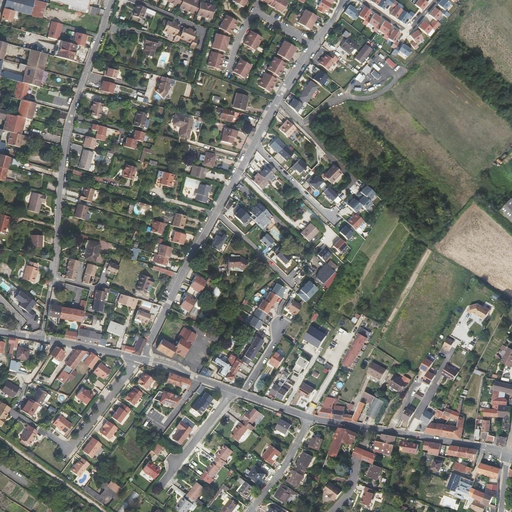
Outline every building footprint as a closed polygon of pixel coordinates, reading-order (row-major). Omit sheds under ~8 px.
[(5,0),(1,18),(11,21),(11,19),(14,11),(20,13),(29,15),(33,0),(5,0)] [(46,3),(34,0),(33,0),(29,15),(42,19),(43,15),(46,3)] [(88,0),(49,0),(50,0),(68,5),(86,10),(87,6),(88,0)] [(182,0),(182,1),(180,0),(179,4),(181,5),(179,8),(186,11),(190,0),(182,0)] [(198,1),(195,0),(190,0),(186,11),(193,14),(194,10),(196,11),(197,7),(195,7),(196,5),(198,1)] [(285,0),(259,0),(280,11),(285,0)] [(366,0),(404,23),(407,18),(410,20),(414,13),(411,11),(409,13),(396,6),(399,2),(394,0),(389,0),(390,0),(389,0),(366,0)] [(414,0),(412,3),(422,10),(429,0),(414,0)] [(447,0),(439,0),(417,27),(427,35),(432,28),(434,30),(440,23),(436,20),(442,14),(447,18),(450,14),(447,12),(453,5),(447,0)] [(199,8),(197,7),(196,11),(198,12),(197,16),(204,17),(207,4),(200,2),(200,5),(199,8)] [(141,19),(146,8),(137,4),(132,15),(141,19)] [(215,6),(207,4),(204,17),(211,19),(215,6)] [(384,36),(393,43),(391,46),(394,49),(391,53),(395,56),(398,51),(407,57),(412,50),(403,43),(405,40),(401,37),(400,33),(390,27),(391,25),(380,18),(361,5),(358,10),(349,4),(344,12),(355,20),(358,16),(362,19),(364,24),(366,26),(368,23),(373,26),(375,32),(379,31),(383,34),(384,36)] [(86,10),(68,5),(67,9),(90,15),(92,7),(87,6),(86,10)] [(90,15),(98,17),(100,9),(92,7),(90,15)] [(313,23),(317,17),(305,10),(302,15),(299,13),(298,14),(313,23)] [(18,21),(20,13),(14,11),(11,19),(18,21)] [(313,23),(298,14),(297,16),(300,18),(297,23),(309,30),(313,23)] [(229,17),(225,16),(219,28),(221,30),(220,32),(224,34),(225,32),(227,33),(230,35),(237,22),(234,20),(232,19),(233,17),(230,16),(229,17)] [(172,23),(167,21),(163,31),(175,36),(173,41),(177,43),(179,38),(182,32),(178,31),(180,25),(176,23),(175,24),(172,23)] [(58,40),(62,24),(52,22),(47,37),(58,40)] [(194,49),(198,39),(194,37),(196,32),(192,30),(191,31),(188,30),(184,28),(182,32),(179,38),(191,43),(190,47),(194,49)] [(349,30),(345,28),(341,33),(345,37),(337,47),(347,54),(355,44),(346,37),(349,33),(348,32),(349,30)] [(406,38),(415,49),(418,46),(416,43),(423,37),(416,29),(406,38)] [(260,34),(257,32),(256,34),(254,33),(251,31),(247,38),(259,44),(262,38),(259,36),(260,34)] [(216,34),(212,48),(213,48),(212,52),(216,53),(216,51),(217,49),(219,50),(225,51),(229,37),(226,36),(223,36),(224,34),(220,32),(219,34),(216,34)] [(74,41),(85,43),(87,35),(76,33),(74,41)] [(143,54),(153,57),(155,47),(157,41),(146,38),(145,43),(146,44),(143,54)] [(259,44),(247,38),(243,44),(247,46),(249,47),(248,49),(251,50),(252,49),(255,51),(259,44)] [(57,44),(58,46),(76,51),(78,50),(80,46),(58,40),(57,44)] [(280,48),(292,55),(296,48),(284,41),(281,46),(278,44),(277,46),(280,48)] [(363,64),(372,48),(364,43),(355,59),(363,64)] [(58,46),(57,50),(75,55),(76,51),(58,46)] [(47,54),(24,48),(20,64),(36,69),(42,70),(47,54)] [(279,56),(278,57),(282,59),(282,58),(285,59),(288,61),(292,55),(280,48),(276,54),(279,56)] [(76,58),(75,55),(57,50),(55,52),(54,56),(78,62),(79,58),(76,57),(76,58)] [(319,56),(315,61),(323,68),(330,59),(331,60),(334,57),(326,51),(324,53),(322,52),(319,56)] [(211,52),(209,59),(222,63),(224,56),(218,54),(216,53),(212,52),(211,52)] [(270,64),(282,70),(286,64),(283,62),(281,61),(282,59),(278,57),(277,59),(274,57),(270,64)] [(392,68),(396,64),(389,57),(385,61),(392,68)] [(0,64),(2,59),(0,58),(0,76),(1,76),(10,79),(11,74),(4,72),(4,73),(0,72),(0,64)] [(222,63),(209,59),(207,66),(208,66),(208,68),(211,69),(212,67),(214,68),(220,70),(222,63)] [(250,62),(246,60),(245,62),(243,61),(240,59),(236,66),(248,72),(252,66),(249,64),(250,62)] [(38,87),(42,70),(36,69),(20,64),(14,62),(13,68),(23,71),(22,76),(20,82),(27,84),(38,87)] [(270,72),(269,73),(272,75),(273,74),(276,75),(278,77),(282,70),(270,64),(267,70),(270,72)] [(367,74),(371,67),(366,64),(362,71),(367,74)] [(248,72),(236,66),(233,72),(236,74),(238,75),(237,77),(240,78),(241,77),(244,79),(248,72)] [(312,79),(320,85),(327,76),(314,67),(311,70),(316,74),(312,79)] [(105,74),(104,76),(111,78),(115,79),(117,71),(108,68),(107,73),(106,74),(105,74)] [(377,79),(380,76),(374,70),(371,73),(377,79)] [(11,73),(11,74),(10,79),(15,80),(18,81),(20,82),(22,76),(11,73)] [(265,73),(261,79),(273,86),(277,80),(274,78),(272,77),(272,75),(269,73),(268,75),(265,73)] [(175,80),(162,77),(160,81),(158,88),(155,91),(162,98),(167,93),(169,84),(174,85),(175,80)] [(273,86),(261,79),(258,77),(257,79),(261,81),(258,86),(269,92),(273,86)] [(27,84),(20,82),(18,81),(13,98),(14,98),(18,99),(22,100),(27,84)] [(112,94),(115,84),(102,81),(100,91),(112,94)] [(317,86),(308,81),(298,97),(304,101),(306,102),(309,97),(313,99),(318,91),(314,89),(317,86)] [(245,103),(246,104),(248,97),(236,93),(232,108),(243,111),(245,103)] [(296,112),(304,101),(298,97),(295,95),(289,105),(296,112)] [(34,103),(22,100),(18,99),(14,115),(23,118),(29,119),(34,103)] [(103,104),(93,101),(91,110),(92,110),(91,115),(99,117),(103,104)] [(221,113),(220,117),(220,119),(225,120),(231,122),(232,121),(235,122),(236,119),(237,120),(239,114),(217,108),(216,112),(221,113)] [(14,115),(11,112),(9,111),(8,111),(6,111),(3,111),(0,109),(0,118),(3,119),(5,113),(14,115)] [(64,118),(66,112),(57,109),(55,116),(64,118)] [(147,114),(137,111),(133,126),(143,128),(147,114)] [(18,135),(23,118),(14,115),(5,113),(3,119),(1,128),(0,127),(0,129),(0,130),(1,130),(9,132),(18,135)] [(183,118),(175,115),(172,125),(181,127),(178,136),(188,139),(190,130),(189,130),(189,128),(191,128),(193,120),(185,118),(183,118)] [(282,125),(281,126),(285,130),(289,134),(296,128),(288,121),(283,126),(282,125)] [(315,133),(305,124),(303,127),(312,136),(315,133)] [(99,126),(96,139),(105,141),(106,137),(105,136),(107,127),(99,126)] [(285,130),(281,126),(279,128),(287,136),(289,134),(285,130)] [(237,131),(236,131),(227,128),(224,128),(221,141),(232,144),(233,138),(235,138),(237,131)] [(135,130),(133,139),(136,140),(142,142),(144,133),(135,130)] [(21,135),(18,135),(9,132),(6,144),(17,147),(20,138),(21,135)] [(96,139),(86,136),(83,146),(93,149),(96,139)] [(123,146),(134,149),(136,140),(133,139),(127,138),(125,143),(124,143),(123,146)] [(279,153),(286,146),(278,138),(270,146),(278,154),(279,153)] [(279,153),(287,161),(294,154),(291,151),(288,148),(286,146),(279,153)] [(93,152),(83,150),(78,168),(88,171),(93,152)] [(213,161),(215,155),(206,153),(205,156),(204,161),(202,165),(212,167),(213,161)] [(0,167),(7,169),(10,157),(0,154),(0,167)] [(15,171),(19,159),(10,157),(7,169),(11,170),(15,171)] [(295,170),(299,174),(307,166),(300,159),(292,168),(295,171),(295,170)] [(136,168),(126,165),(125,170),(124,172),(123,172),(122,177),(132,180),(136,168)] [(334,165),(322,177),(325,180),(326,179),(329,182),(336,175),(338,176),(342,172),(334,165)] [(203,172),(205,168),(196,166),(193,176),(202,179),(203,172)] [(258,173),(265,180),(272,173),(265,166),(258,173)] [(10,174),(11,170),(7,169),(0,167),(0,179),(2,180),(3,177),(4,172),(10,174)] [(173,175),(158,171),(157,177),(161,178),(160,184),(170,187),(173,175)] [(37,173),(36,178),(56,183),(56,182),(52,177),(37,173)] [(254,177),(251,180),(259,188),(266,181),(265,180),(258,173),(254,177)] [(331,183),(338,176),(336,175),(329,182),(331,183)] [(315,189),(323,182),(317,176),(315,178),(312,176),(306,182),(311,187),(312,186),(315,189)] [(360,192),(368,200),(374,193),(364,183),(361,186),(363,188),(360,192)] [(209,193),(211,186),(206,185),(205,186),(200,184),(199,189),(196,189),(195,193),(197,194),(195,200),(206,203),(208,195),(206,195),(207,192),(209,193)] [(94,190),(85,187),(82,194),(81,200),(91,203),(94,190)] [(332,202),(337,196),(329,187),(323,193),(326,196),(325,196),(328,199),(329,199),(332,202)] [(46,196),(33,192),(28,210),(38,213),(41,203),(44,203),(46,196)] [(361,198),(357,202),(361,205),(364,209),(371,202),(368,200),(360,192),(357,195),(361,198)] [(511,197),(510,195),(499,208),(511,220),(511,197)] [(229,196),(223,205),(226,208),(231,204),(234,201),(229,196)] [(344,202),(354,212),(361,205),(357,202),(354,198),(350,202),(347,199),(344,202)] [(87,207),(78,204),(74,217),(84,220),(87,207)] [(269,220),(252,204),(249,207),(251,208),(248,211),(254,216),(252,218),(261,228),(269,220)] [(242,224),(249,217),(239,207),(236,210),(238,211),(236,213),(234,215),(242,224)] [(5,221),(7,222),(8,216),(0,213),(0,231),(2,232),(4,226),(5,221)] [(184,224),(186,216),(175,213),(172,226),(181,228),(183,224),(184,224)] [(348,223),(354,230),(355,230),(360,225),(360,224),(363,221),(355,213),(352,216),(353,217),(347,223),(348,223)] [(164,224),(152,220),(151,224),(152,225),(150,231),(161,234),(164,224)] [(311,237),(317,230),(308,222),(302,229),(305,232),(311,237)] [(308,222),(317,230),(309,222),(308,222)] [(348,223),(340,232),(347,240),(352,234),(351,233),(354,230),(348,223)] [(307,240),(311,237),(305,232),(302,229),(299,232),(307,240)] [(36,245),(39,234),(27,231),(24,242),(36,245)] [(182,245),(184,239),(185,239),(186,235),(175,232),(174,232),(172,242),(182,245)] [(211,247),(218,251),(226,237),(219,233),(217,236),(215,239),(211,247)] [(267,247),(274,240),(267,233),(260,240),(267,247)] [(234,234),(228,244),(232,246),(237,236),(234,234)] [(333,246),(339,252),(346,245),(340,239),(333,246)] [(100,244),(89,241),(87,251),(85,260),(94,262),(100,244)] [(161,244),(157,255),(168,258),(169,259),(171,254),(169,254),(171,248),(161,244)] [(284,264),(291,258),(279,247),(274,253),(276,255),(276,256),(284,264)] [(317,255),(324,261),(330,255),(323,248),(317,255)] [(152,262),(166,266),(168,258),(157,255),(155,254),(152,262)] [(233,267),(237,267),(243,270),(248,262),(239,257),(231,257),(231,255),(231,254),(227,254),(228,267),(233,267)] [(72,260),(69,259),(67,268),(68,269),(75,271),(78,261),(72,260)] [(111,260),(107,259),(104,266),(107,268),(106,271),(115,275),(119,266),(110,262),(111,260)] [(25,263),(23,272),(34,278),(37,266),(35,266),(36,262),(28,260),(27,264),(25,263)] [(266,276),(271,267),(265,262),(261,269),(263,271),(263,272),(263,273),(263,274),(266,276)] [(319,269),(328,277),(334,271),(325,262),(319,269)] [(91,265),(87,264),(85,273),(93,276),(96,266),(91,265)] [(155,266),(153,265),(152,269),(153,269),(157,270),(158,269),(160,270),(169,274),(169,273),(172,274),(173,271),(164,269),(156,266),(155,266)] [(314,272),(308,266),(305,269),(311,275),(314,272)] [(75,271),(68,269),(65,278),(74,281),(76,271),(75,271)] [(323,283),(328,277),(319,269),(317,271),(316,276),(323,283)] [(34,278),(23,272),(22,278),(33,281),(34,278)] [(152,279),(140,272),(133,286),(146,292),(152,279)] [(93,276),(85,273),(82,283),(91,285),(93,276)] [(199,293),(206,282),(195,276),(192,281),(193,281),(189,287),(199,293)] [(304,301),(306,302),(318,289),(309,281),(305,285),(305,286),(303,288),(300,290),(301,291),(298,294),(303,299),(304,301)] [(277,283),(271,293),(277,296),(281,299),(283,295),(281,294),(285,288),(277,283)] [(96,290),(92,310),(102,312),(106,292),(109,293),(109,289),(100,287),(99,291),(96,290)] [(218,296),(221,291),(216,287),(213,292),(218,296)] [(270,292),(264,301),(271,305),(272,306),(275,302),(274,302),(275,299),(277,296),(271,293),(270,292)] [(139,299),(120,294),(117,302),(122,304),(123,303),(125,304),(131,306),(130,307),(135,309),(139,299)] [(32,310),(37,304),(26,295),(19,304),(27,311),(29,308),(32,310)] [(180,306),(189,311),(195,300),(186,295),(182,301),(183,301),(180,306)] [(263,300),(258,309),(266,314),(267,314),(269,311),(268,310),(270,308),(271,305),(264,301),(263,300)] [(295,316),(301,306),(299,305),(291,300),(286,308),(289,310),(291,312),(291,313),(295,316)] [(468,306),(466,311),(470,313),(471,312),(474,314),(475,312),(477,314),(477,315),(484,319),(489,309),(483,306),(482,306),(476,303),(468,306)] [(58,318),(60,307),(48,305),(46,316),(58,318)] [(63,307),(60,307),(58,318),(74,320),(76,309),(72,309),(72,307),(70,306),(69,308),(66,308),(67,305),(63,305),(63,307)] [(253,317),(262,322),(266,314),(258,309),(257,308),(252,316),(253,317)] [(78,309),(76,309),(74,320),(80,321),(83,310),(78,309)] [(150,315),(138,311),(135,318),(141,320),(141,322),(147,324),(150,315)] [(260,327),(262,322),(253,317),(248,325),(258,331),(260,327)] [(234,326),(240,329),(244,323),(238,319),(234,326)] [(123,326),(110,321),(107,330),(114,333),(115,332),(121,334),(123,326)] [(304,339),(319,348),(327,336),(312,327),(304,339)] [(173,351),(183,357),(196,335),(183,328),(179,335),(182,337),(181,338),(175,348),(162,340),(157,349),(170,357),(173,351)] [(65,331),(64,338),(98,345),(100,338),(102,335),(94,334),(95,332),(79,329),(77,333),(65,331)] [(206,337),(218,343),(221,337),(209,330),(206,337)] [(256,337),(262,340),(266,335),(259,331),(256,337)] [(349,352),(342,363),(351,368),(357,356),(358,357),(361,350),(367,338),(359,334),(353,345),(353,346),(349,352)] [(244,356),(244,357),(250,360),(251,361),(264,341),(262,340),(256,337),(256,336),(244,356)] [(140,355),(147,341),(139,337),(137,341),(134,348),(122,345),(121,351),(138,355),(140,355)] [(447,337),(442,345),(449,349),(454,341),(447,337)] [(100,338),(98,345),(97,346),(105,347),(107,340),(100,338)] [(64,352),(56,346),(50,355),(60,361),(65,355),(63,354),(64,352)] [(27,360),(28,350),(19,348),(17,358),(27,360)] [(511,349),(509,348),(502,362),(511,367),(511,365),(511,349)] [(79,362),(80,360),(87,352),(76,350),(65,365),(66,366),(57,379),(63,383),(65,380),(67,378),(71,373),(73,370),(79,362)] [(80,360),(83,362),(90,353),(88,352),(87,351),(87,352),(80,360)] [(90,353),(83,362),(91,369),(99,359),(91,352),(90,353)] [(284,357),(276,352),(270,360),(270,361),(275,364),(274,366),(277,368),(284,357)] [(229,380),(230,381),(239,366),(241,362),(241,361),(236,358),(235,357),(231,354),(228,359),(225,356),(223,357),(221,360),(215,357),(212,361),(222,367),(218,373),(224,377),(229,380)] [(244,357),(241,361),(241,362),(243,363),(247,365),(250,360),(244,357)] [(301,357),(293,370),(299,374),(303,367),(305,369),(310,362),(301,357)] [(432,362),(425,358),(419,369),(422,371),(423,370),(425,371),(427,372),(427,371),(432,362)] [(18,363),(11,361),(9,369),(16,371),(18,363)] [(110,371),(100,363),(93,373),(96,375),(97,375),(99,376),(103,380),(110,371)] [(386,370),(373,363),(368,373),(381,380),(386,370)] [(453,380),(458,372),(446,365),(441,374),(444,376),(445,376),(453,380)] [(198,374),(207,377),(211,371),(203,366),(198,374)] [(67,378),(70,380),(71,380),(77,373),(73,370),(71,373),(67,378)] [(427,371),(427,372),(421,382),(425,384),(425,383),(427,384),(429,385),(435,375),(427,371)] [(176,389),(193,395),(196,392),(201,385),(202,384),(185,378),(168,373),(168,374),(165,381),(164,384),(172,387),(173,384),(177,386),(176,389)] [(269,392),(275,395),(283,383),(287,376),(283,373),(279,380),(281,381),(278,385),(275,383),(269,392)] [(146,390),(153,380),(144,374),(141,378),(141,377),(136,383),(146,390)] [(402,380),(395,375),(389,385),(400,391),(400,390),(401,388),(404,390),(408,384),(402,380)] [(500,389),(511,391),(511,383),(495,380),(493,388),(500,389)] [(7,382),(1,391),(13,398),(15,395),(18,397),(22,391),(7,382)] [(301,382),(295,392),(299,394),(300,393),(308,398),(313,389),(301,382)] [(275,395),(282,400),(290,387),(283,383),(275,395)] [(128,394),(124,399),(133,406),(142,394),(134,388),(132,391),(131,390),(129,394),(128,394)] [(39,389),(32,400),(39,405),(40,405),(47,394),(39,389)] [(93,395),(89,393),(88,394),(86,392),(82,389),(75,397),(85,405),(93,395)] [(154,401),(156,401),(164,391),(162,391),(161,392),(156,399),(154,401)] [(173,407),(181,397),(164,391),(156,401),(173,407)] [(371,403),(374,398),(363,391),(361,395),(368,399),(367,401),(371,403)] [(418,391),(415,396),(422,400),(425,395),(418,391)] [(199,415),(212,398),(204,392),(200,397),(199,396),(190,408),(199,415)] [(493,403),(498,403),(506,404),(507,399),(505,397),(499,396),(492,396),(491,402),(493,403)] [(318,416),(331,418),(332,409),(331,409),(331,406),(333,402),(335,399),(327,397),(325,404),(323,404),(323,407),(318,416)] [(39,405),(32,400),(29,398),(21,410),(31,417),(39,405)] [(383,404),(374,399),(366,415),(374,419),(383,404)] [(358,401),(357,404),(352,415),(350,421),(355,422),(363,403),(358,401)] [(7,413),(10,409),(2,403),(0,405),(0,425),(1,426),(4,422),(2,421),(4,419),(7,414),(7,413)] [(130,410),(122,404),(111,417),(119,423),(126,414),(127,414),(130,410)] [(451,417),(459,420),(460,414),(462,404),(459,404),(458,412),(453,410),(451,417)] [(498,408),(497,416),(503,417),(501,428),(508,429),(509,418),(511,406),(498,404),(498,408)] [(331,418),(341,419),(342,414),(342,411),(342,407),(333,405),(333,407),(334,407),(333,409),(332,409),(331,418)] [(446,419),(448,420),(451,417),(453,410),(449,409),(450,406),(448,405),(445,412),(442,411),(438,410),(435,415),(434,416),(440,418),(440,417),(446,419)] [(483,411),(482,414),(497,416),(498,408),(493,408),(483,407),(483,411)] [(413,412),(406,408),(401,418),(408,423),(413,412)] [(248,429),(251,431),(254,428),(251,425),(260,413),(254,409),(249,415),(247,413),(243,419),(245,420),(242,424),(248,428),(248,429)] [(425,424),(429,426),(430,423),(434,416),(435,415),(426,411),(421,420),(424,422),(426,423),(425,424)] [(458,427),(445,425),(443,436),(461,439),(465,419),(463,418),(464,415),(460,414),(459,420),(458,427)] [(481,426),(481,430),(484,430),(484,433),(487,433),(488,419),(482,418),(477,417),(475,425),(481,426)] [(55,427),(68,436),(74,427),(62,418),(55,427)] [(292,425),(281,419),(276,429),(282,432),(281,435),(285,436),(286,434),(292,425)] [(185,424),(180,421),(175,427),(179,430),(172,439),(179,445),(183,440),(182,439),(185,435),(186,436),(195,424),(189,420),(185,424)] [(117,429),(107,421),(102,427),(103,428),(99,433),(108,440),(117,429)] [(238,425),(234,429),(235,430),(233,432),(231,435),(238,441),(248,429),(248,428),(242,424),(240,423),(238,425)] [(429,426),(425,433),(443,436),(445,425),(430,423),(429,426)] [(37,432),(29,426),(27,425),(25,428),(27,430),(20,440),(28,446),(35,436),(34,435),(37,432)] [(350,445),(350,444),(353,438),(355,438),(356,439),(358,434),(347,429),(345,429),(338,428),(334,440),(329,454),(338,458),(343,443),(350,445)] [(481,430),(479,442),(484,442),(484,440),(484,438),(486,438),(493,439),(493,435),(492,435),(487,434),(487,433),(484,433),(484,430),(481,430)] [(376,441),(394,446),(397,437),(386,435),(378,434),(376,441)] [(498,435),(496,444),(496,445),(503,446),(506,437),(498,435)] [(314,436),(310,446),(319,450),(323,440),(314,436)] [(101,445),(92,438),(82,451),(91,458),(101,445)] [(376,441),(375,446),(374,451),(392,455),(394,446),(376,441)] [(419,444),(402,441),(401,446),(405,447),(404,452),(417,454),(419,444)] [(156,444),(150,452),(153,454),(157,454),(163,446),(157,442),(156,444)] [(428,454),(439,456),(441,444),(431,442),(429,450),(428,454)] [(225,461),(233,451),(225,445),(222,447),(221,450),(216,455),(217,456),(215,460),(216,461),(222,465),(223,466),(226,462),(225,461)] [(447,458),(448,455),(451,446),(445,445),(442,457),(447,458)] [(272,464),(281,453),(272,446),(263,457),(272,464)] [(451,446),(448,455),(457,457),(460,447),(451,446)] [(358,458),(363,460),(367,452),(366,451),(362,450),(356,447),(354,454),(353,456),(358,458)] [(460,447),(457,457),(472,459),(471,461),(473,461),(472,466),(475,466),(479,450),(460,447)] [(304,452),(296,468),(302,472),(305,473),(313,457),(304,452)] [(363,460),(374,464),(377,456),(367,452),(363,460)] [(70,471),(79,477),(89,464),(81,458),(79,462),(78,461),(70,471)] [(435,460),(432,469),(440,472),(443,463),(435,460)] [(212,463),(208,468),(205,472),(209,475),(213,478),(222,465),(216,461),(214,463),(212,463)] [(474,469),(459,463),(455,462),(453,469),(463,473),(469,473),(474,470),(474,469)] [(160,472),(149,463),(143,471),(154,480),(160,472)] [(488,476),(490,466),(481,463),(477,472),(488,476)] [(367,477),(377,481),(382,468),(372,464),(367,477)] [(265,474),(255,466),(252,469),(253,470),(252,472),(251,471),(248,475),(258,483),(265,474)] [(488,476),(499,480),(502,469),(492,467),(490,466),(488,476)] [(287,482),(297,487),(304,476),(294,470),(287,482)] [(468,496),(470,492),(458,486),(461,481),(462,476),(453,473),(447,488),(448,488),(468,497),(468,496)] [(91,496),(102,505),(105,500),(105,499),(107,496),(110,498),(111,497),(114,499),(122,489),(110,481),(108,483),(104,481),(99,487),(103,489),(101,491),(102,492),(99,496),(85,486),(82,490),(91,496)] [(238,492),(247,499),(255,488),(246,481),(238,492)] [(472,486),(461,481),(458,486),(470,492),(471,488),(472,486)] [(195,501),(205,489),(197,483),(187,495),(194,500),(195,501)] [(332,495),(330,497),(335,501),(336,498),(337,499),(342,492),(330,483),(325,490),(330,494),(332,495)] [(295,495),(296,492),(284,484),(282,487),(281,487),(275,497),(285,503),(292,493),(295,495)] [(120,511),(126,511),(139,495),(129,487),(113,507),(120,511)] [(372,494),(374,490),(365,487),(364,491),(365,491),(361,503),(369,507),(374,495),(372,494)] [(214,497),(216,498),(217,498),(223,489),(221,488),(219,491),(214,497)] [(484,504),(485,494),(471,488),(470,492),(468,496),(482,501),(481,503),(484,504)] [(486,489),(485,494),(484,504),(484,505),(486,506),(487,506),(492,507),(497,508),(498,494),(498,492),(495,492),(492,491),(486,489)] [(192,503),(194,500),(187,495),(185,498),(183,497),(180,501),(181,501),(179,504),(176,508),(180,511),(186,511),(193,504),(192,503)] [(208,505),(210,507),(216,498),(214,497),(208,505)] [(230,500),(227,498),(223,504),(226,507),(222,511),(232,511),(238,504),(231,499),(230,500)] [(481,511),(483,511),(486,506),(484,505),(484,504),(481,503),(475,500),(471,508),(481,511)]
